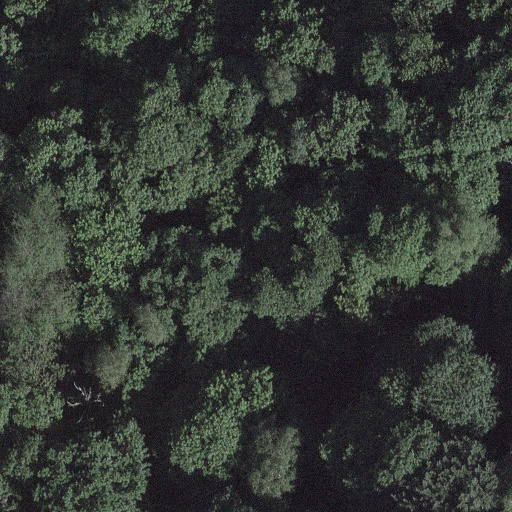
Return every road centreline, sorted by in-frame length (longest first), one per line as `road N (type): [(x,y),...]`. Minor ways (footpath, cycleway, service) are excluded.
road 1 (track): [(511,192),(470,228),(387,390),(287,426),(194,491),(148,490),(136,461),(200,270),(156,231)]
road 2 (track): [(376,0),(156,231)]
road 3 (track): [(156,231),(0,368)]
